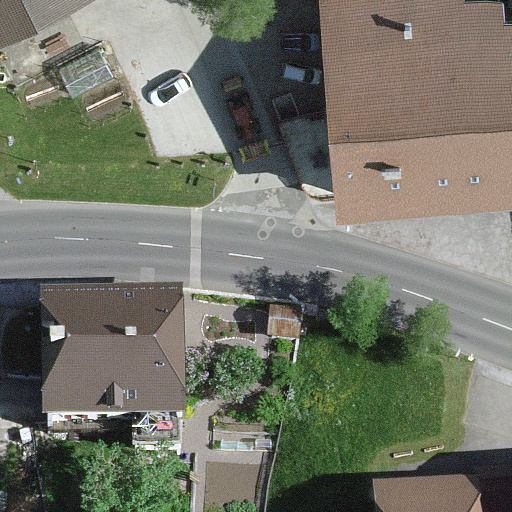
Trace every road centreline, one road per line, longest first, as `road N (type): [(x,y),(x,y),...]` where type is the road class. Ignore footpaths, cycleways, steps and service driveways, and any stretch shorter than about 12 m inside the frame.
road 1 (tertiary): [(276,261),(69,238),(0,240)]
road 2 (unclassified): [(197,0),(276,215),(276,261)]
road 3 (tertiary): [(511,329),(337,271),(276,261)]
